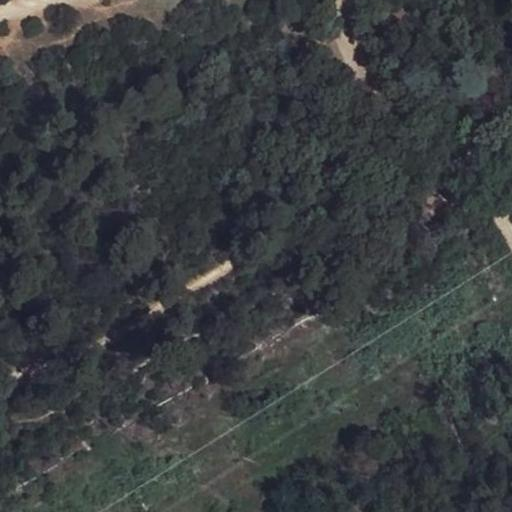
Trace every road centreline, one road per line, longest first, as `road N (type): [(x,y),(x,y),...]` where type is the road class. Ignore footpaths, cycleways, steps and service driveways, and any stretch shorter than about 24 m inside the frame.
road 1 (track): [(78,511),(243,377),(298,366),(357,390),(398,387),(511,317)]
road 2 (track): [(410,159),(511,236)]
